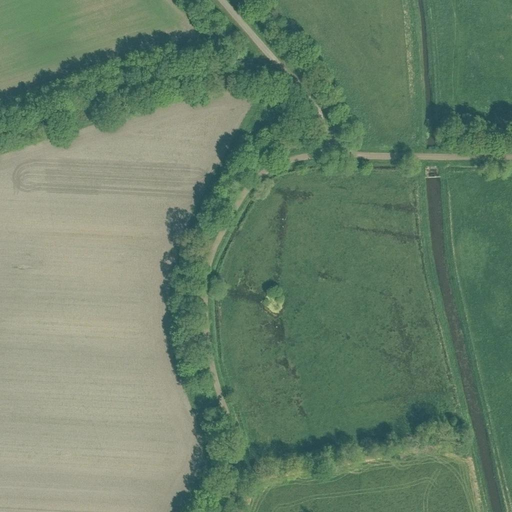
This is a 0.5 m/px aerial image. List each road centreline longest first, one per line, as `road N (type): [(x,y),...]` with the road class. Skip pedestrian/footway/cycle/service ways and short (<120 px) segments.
road 1 (unclassified): [(225,511),(237,460),(211,359),(205,275),(247,187),(264,171),(319,154),(332,136)]
road 2 (track): [(270,57),(127,84),(0,128)]
road 3 (unclassified): [(511,157),(348,154),(332,136)]
road 4 (unclassified): [(332,136),(220,0)]
